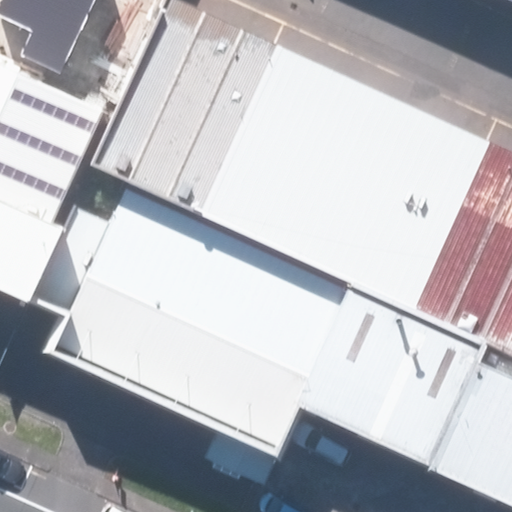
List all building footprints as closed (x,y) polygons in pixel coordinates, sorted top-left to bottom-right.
[(511,153),(168,0),(125,0),(58,149),(511,351),(511,153)] [(511,0),(454,0),(511,25),(511,0)] [(0,248),(64,106),(0,77),(0,248)] [(304,308),(85,210),(26,341),(246,438),(266,393),(304,308)] [(511,370),(315,283),(304,308),(266,393),(511,503),(511,370)]
